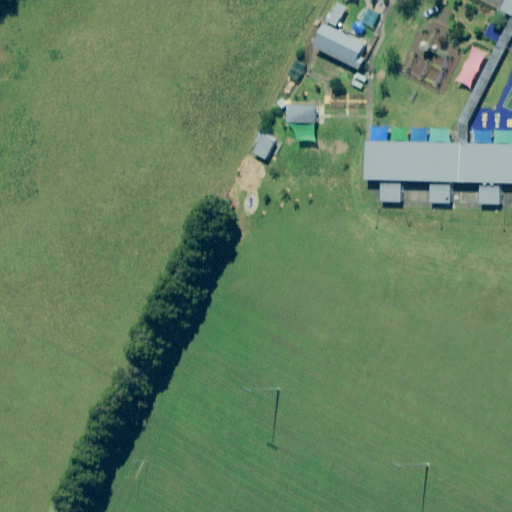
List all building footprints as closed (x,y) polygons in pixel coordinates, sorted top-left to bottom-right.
[(511,0),(499,0),(496,7),(511,14),(511,0)] [(327,21),(313,48),(354,70),(369,43),(327,21)] [(315,132),(316,110),(291,109),(290,131),(315,132)] [(277,144),(265,138),(256,156),(268,162),(277,144)] [(511,138),(362,140),(363,180),(379,180),(379,199),(401,199),(401,181),(424,180),(424,199),(444,199),(443,181),(471,180),(471,200),(497,200),(496,183),(511,182),(511,138)]
